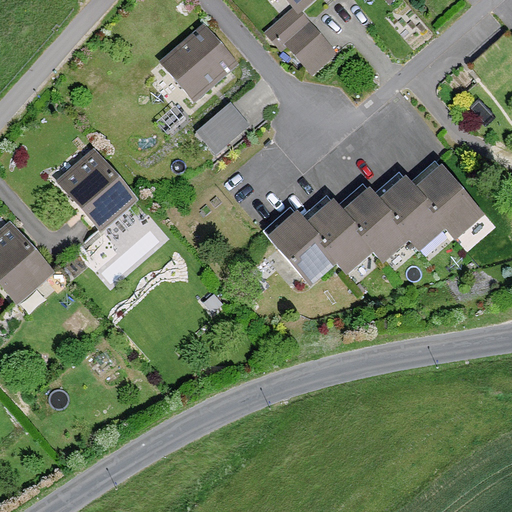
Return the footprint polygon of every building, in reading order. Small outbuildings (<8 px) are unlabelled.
[(284,0),(292,9),(297,14),(299,13),(313,0),(284,0)] [(297,14),(292,9),(265,33),(282,54),(289,48),(312,75),(335,55),(299,13),(297,14)] [(195,104),(237,67),(202,27),(160,64),(195,104)] [(511,77),(511,41),(506,35),(469,67),(493,94),(511,77)] [(216,153),(246,126),(229,107),(199,133),(216,153)] [(59,184),(101,233),(136,203),(94,154),(59,184)] [(445,230),(455,241),(482,219),(441,170),(414,193),(445,230)] [(409,242),(418,252),(445,230),(414,193),(406,182),(379,205),(409,242)] [(374,254),(382,264),(409,242),(379,205),(369,193),(342,216),(374,254)] [(337,265),(347,277),(374,254),(342,216),(333,205),(306,228),(337,265)] [(269,239),(310,288),(337,265),(306,228),(296,216),(269,239)] [(0,233),(0,285),(17,305),(53,274),(10,225),(0,233)]
